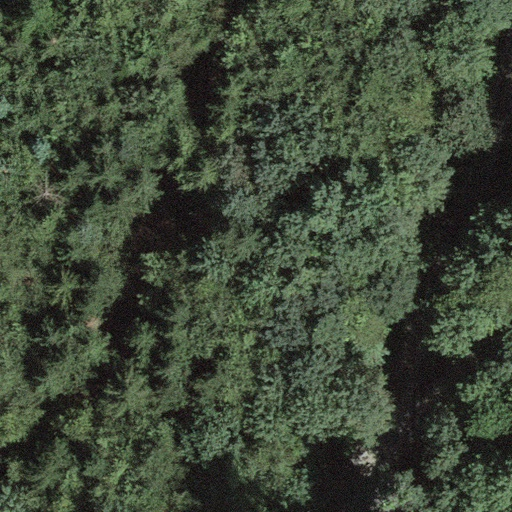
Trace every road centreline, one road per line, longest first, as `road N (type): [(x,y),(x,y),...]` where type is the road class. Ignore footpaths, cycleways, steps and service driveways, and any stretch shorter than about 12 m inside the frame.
road 1 (track): [(511,58),(385,453),(431,511)]
road 2 (track): [(511,330),(316,511)]
